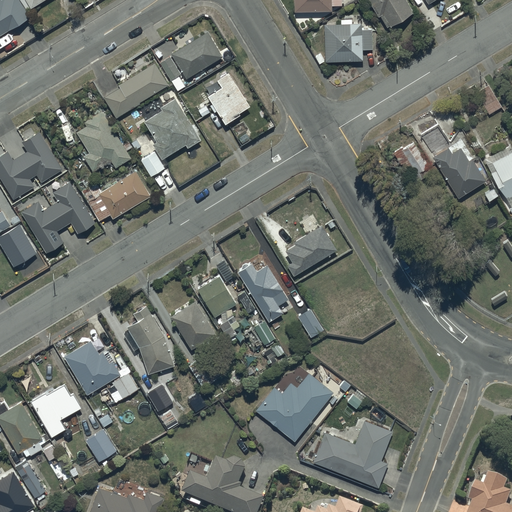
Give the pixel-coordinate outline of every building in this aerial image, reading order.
[(2,0),(0,0),(0,36),(31,18),(19,0),(4,0),(3,1),(2,0)] [(23,0),(29,8),(42,0),(23,0)] [(292,0),(293,11),(330,10),(330,4),(340,4),(340,0),(292,0)] [(367,0),(377,16),(378,16),(385,27),(389,24),(389,25),(411,12),(404,0),(367,0)] [(322,23),(322,58),(322,59),(360,59),(360,47),(370,47),(370,27),(358,27),(358,22),(350,22),(350,18),(339,18),(339,23),(322,23)] [(170,55),(159,62),(170,80),(174,77),(177,82),(181,80),(178,75),(181,74),(184,80),(220,58),(205,32),(169,53),(170,55)] [(117,87),(102,96),(115,117),(166,85),(152,62),(116,85),(117,87)] [(248,105),(228,72),(216,79),(220,86),(206,95),(223,123),(238,113),(237,111),(248,105)] [(486,83),(473,91),(488,115),(501,106),(486,83)] [(190,86),(179,92),(183,101),(195,95),(190,86)] [(160,110),(142,120),(154,140),(151,142),(160,158),(183,144),(185,147),(199,138),(174,97),(158,107),(160,110)] [(198,99),(186,105),(190,114),(202,108),(198,99)] [(84,125),(74,131),(88,153),(81,156),(90,171),(101,165),(105,171),(129,156),(102,110),(82,122),(84,125)] [(7,150),(0,154),(0,179),(11,198),(32,186),(27,178),(35,174),(39,181),(61,169),(39,131),(20,142),(25,150),(11,158),(7,150)] [(405,170),(411,166),(415,171),(426,163),(411,140),(399,148),(406,157),(399,162),(405,170)] [(511,150),(509,144),(482,159),(509,206),(507,207),(511,217),(511,150)] [(431,156),(431,157),(456,198),(483,181),(469,158),(467,159),(459,146),(449,152),(445,147),(431,156)] [(163,168),(154,151),(140,159),(149,176),(163,168)] [(135,170),(97,192),(98,193),(85,201),(96,221),(107,214),(109,217),(149,194),(135,170)] [(42,209),(37,201),(19,211),(43,253),(63,242),(56,230),(69,222),(75,233),(92,222),(68,182),(51,192),(56,201),(42,209)] [(0,228),(8,224),(0,209),(0,228)] [(18,221),(0,231),(0,245),(12,266),(36,253),(18,221)] [(292,243),(284,249),(292,262),(285,266),(290,274),(334,247),(320,224),(291,242),(292,243)] [(249,260),(234,269),(267,321),(273,317),(275,320),(283,315),(276,305),(287,297),(266,263),(255,270),(249,260)] [(219,274),(197,287),(213,315),(235,303),(219,274)] [(240,300),(240,301),(249,316),(257,311),(248,295),(240,300)] [(194,300),(168,315),(189,349),(200,343),(204,348),(215,342),(211,334),(213,333),(194,300)] [(135,320),(126,326),(137,345),(146,373),(172,365),(163,335),(143,304),(130,312),(135,320)] [(310,309),(298,317),(311,338),(323,330),(310,309)] [(237,324),(231,314),(215,324),(225,339),(222,340),(232,357),(243,350),(233,334),(234,334),(231,328),(237,324)] [(254,324),(251,318),(237,326),(241,332),(251,326),(254,324)] [(254,324),(251,326),(262,343),(273,336),(262,319),(254,324)] [(88,339),(62,354),(85,394),(118,374),(110,361),(107,363),(100,350),(96,352),(88,339)] [(202,355),(188,364),(201,386),(223,372),(215,359),(208,364),(202,355)] [(129,372),(111,382),(119,397),(137,388),(129,372)] [(280,392),(271,386),(254,410),(294,438),(329,389),(306,372),(296,386),(288,380),(280,392)] [(44,391),(28,400),(49,437),(64,428),(58,418),(79,406),(71,392),(69,393),(63,383),(45,394),(44,391)] [(175,402),(164,385),(146,396),(157,413),(175,402)] [(352,393),(346,401),(357,408),(362,400),(352,393)] [(3,400),(0,401),(0,426),(16,454),(20,451),(23,456),(41,446),(39,443),(44,440),(21,400),(8,408),(3,400)] [(386,416),(372,406),(367,412),(382,423),(386,416)] [(322,430),(310,461),(377,487),(387,462),(379,459),(390,432),(362,421),(353,443),(322,430)] [(101,428),(84,439),(98,459),(115,448),(101,428)] [(50,442),(41,449),(48,460),(57,453),(50,442)] [(13,465),(34,498),(45,491),(24,458),(13,465)] [(224,462),(214,458),(205,479),(188,472),(180,492),(224,511),(257,511),(262,499),(239,489),(241,485),(237,483),(243,470),(241,462),(232,458),(224,462)] [(490,475),(485,473),(480,484),(473,482),(466,499),(471,501),(466,511),(511,511),(511,506),(505,503),(510,492),(501,488),(505,481),(501,479),(503,475),(492,471),(490,475)] [(14,472),(0,480),(0,511),(25,511),(35,506),(14,472)] [(125,496),(97,486),(87,511),(158,511),(159,509),(158,508),(161,497),(144,491),(141,498),(126,493),(125,496)] [(314,511),(307,511),(301,509),(300,511),(360,511),(362,509),(338,499),(333,509),(326,506),(324,511),(316,508),(314,511)]
